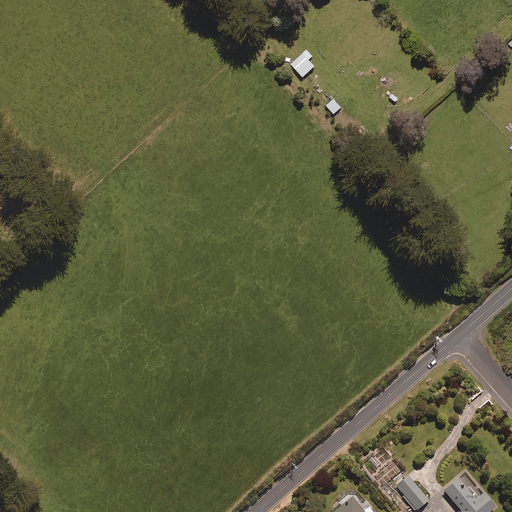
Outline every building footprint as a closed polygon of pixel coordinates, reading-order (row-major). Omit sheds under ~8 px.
[(312,58),(306,52),(290,66),(302,79),(313,69),(307,62),(312,58)] [(340,110),(333,101),(326,107),(333,116),(340,110)] [(416,511),(429,502),(404,472),(392,482),(416,511)] [(492,511),(495,510),(483,495),(476,501),(459,481),(444,493),(459,511),(492,511)] [(362,511),(352,500),(336,511),(371,511),(369,509),(364,511),(362,511)]
